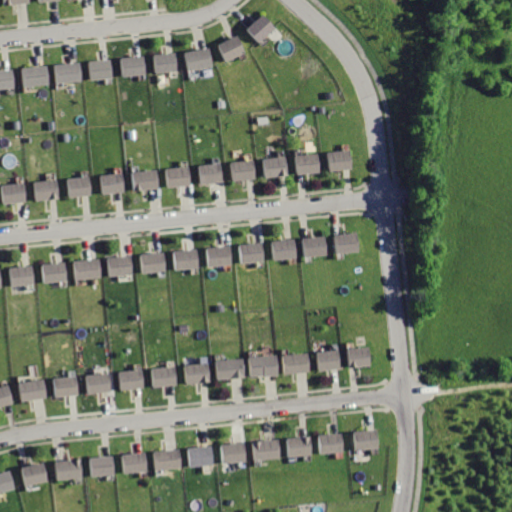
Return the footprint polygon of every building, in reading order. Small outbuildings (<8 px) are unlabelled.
[(265,14),(249,30),(262,42),(277,27),(265,14)] [(241,34),(220,45),(229,62),(250,51),(241,34)] [(187,53),(191,71),(218,65),(214,47),(187,53)] [(155,55),(157,73),(181,69),(178,52),(155,55)] [(122,59),(125,76),(151,72),(148,55),(122,59)] [(91,63),(94,81),(116,78),(114,59),(91,63)] [(57,65),(59,82),(85,79),(83,62),(57,65)] [(23,69),(25,86),(53,82),(51,66),(23,69)] [(0,71),(0,87),(18,86),(16,69),(0,71)] [(329,153),(332,170),(355,166),(353,149),(329,153)] [(297,155),(298,172),(323,169),(321,153),(297,155)] [(264,159),(266,176),(291,173),(289,156),(264,159)] [(233,162),(235,179),(259,176),(256,159),(233,162)] [(200,165),(201,182),(225,179),(223,163),(200,165)] [(167,169),(169,187),(193,184),(190,166),(167,169)] [(133,171),(135,190),(161,187),(159,168),(133,171)] [(102,175),(104,193),(127,190),(125,172),(102,175)] [(69,179),(71,196),(94,193),(92,176),(69,179)] [(36,181),(37,199),(63,197),(61,179),(36,181)] [(3,184),(5,201),(29,199),(27,182),(3,184)] [(335,236),(338,253),(361,249),(359,232),(335,236)] [(303,239),(305,255),(330,252),(329,235),(303,239)] [(271,241),(273,257),(299,255),(297,239),(271,241)] [(239,245),(242,261),(266,258),(264,241),(239,245)] [(208,248),(210,265),(234,262),(233,246),(208,248)] [(174,251),(177,269),(201,266),(199,248),(174,251)] [(142,254),(144,271),(168,268),(166,251),(142,254)] [(110,258),(112,274),(136,271),(134,254),(110,258)] [(76,262),(78,278),(104,274),(101,258),(76,262)] [(44,265),(46,282),(70,278),(68,262),(44,265)] [(12,267),(14,284),(38,282),(36,265),(12,267)] [(348,349),(350,366),(373,364),(371,347),(348,349)] [(317,353),(319,370),(343,367),(341,350),(317,353)] [(284,356),(286,373),(313,370),(311,352),(284,356)] [(250,357),(252,377),(280,374),(278,354),(250,357)] [(218,360),(219,379),(246,377),(245,358),(218,360)] [(186,365),(188,383),(212,381),(210,363),(186,365)] [(153,369),(155,386),(181,382),(179,366),(153,369)] [(121,372),(123,389),(148,386),(146,369),(121,372)] [(89,376),(90,392),(115,390),(113,373),(89,376)] [(55,379),(57,396),(82,393),(80,376),(55,379)] [(22,383),(25,401),(51,396),(48,378),(22,383)] [(0,388),(0,405),(17,401),(12,384),(0,388)] [(354,432),(356,451),(381,447),(379,429),(354,432)] [(320,436),(321,453),(344,451),(343,433),(320,436)] [(288,438),(290,456),(315,454),(313,436),(288,438)] [(253,441),(255,458),(283,455),(280,437),(253,441)] [(223,445),(225,463),(249,460),(247,442),(223,445)] [(190,449),(193,466),(217,463),(215,445),(190,449)] [(156,452),(158,469),(185,466),(183,449),(156,452)] [(125,454),(126,471),(151,469),(150,452),(125,454)] [(92,458),(94,475),(119,473),(117,455),(92,458)] [(58,462),(60,479),(86,475),(84,458),(58,462)] [(24,469),(28,484),(51,478),(47,462),(24,469)] [(0,473),(0,491),(16,486),(12,470),(0,473)]
